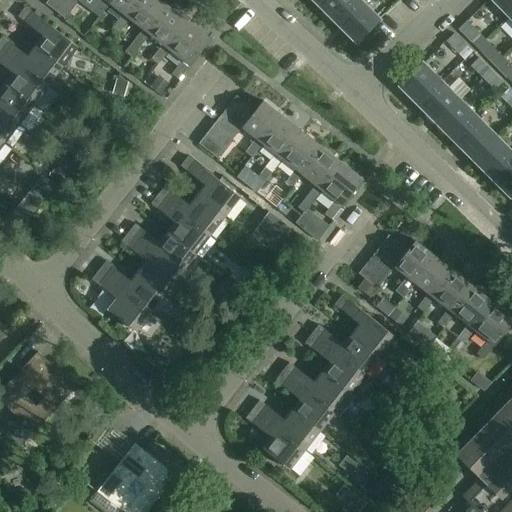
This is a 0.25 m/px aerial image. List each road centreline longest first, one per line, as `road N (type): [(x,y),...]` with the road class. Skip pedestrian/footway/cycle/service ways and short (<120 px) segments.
road 1 (residential): [(37,294),(209,72)]
road 2 (residential): [(190,430),(362,213)]
road 3 (residential): [(511,240),(357,91)]
road 4 (residential): [(190,430),(37,294)]
road 5 (residential): [(357,91),(264,0)]
road 6 (residential): [(357,91),(449,0)]
road 7 (residential): [(288,511),(190,430)]
